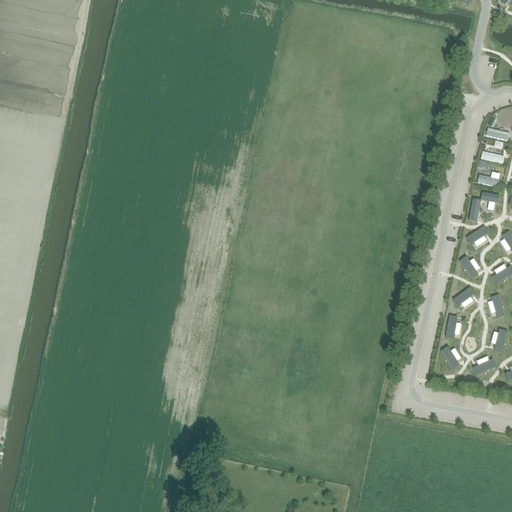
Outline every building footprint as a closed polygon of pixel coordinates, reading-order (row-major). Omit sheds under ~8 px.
[(494,123),(492,133),(509,136),(511,126),(494,123)] [(487,146),(485,154),(507,159),(509,151),(487,146)] [(500,183),(502,176),(487,172),(485,179),(500,183)] [(476,194),(474,206),(484,209),(487,197),(476,194)] [(503,212),(506,200),(495,198),(492,209),(503,212)] [(468,237),(478,238),(479,226),(469,225),(468,237)] [(508,243),(510,232),(501,230),(498,241),(508,243)] [(491,256),(504,258),(506,246),(492,244),(491,256)] [(466,247),(465,257),(474,258),(475,248),(466,247)] [(461,281),(471,283),(474,271),(464,269),(461,281)] [(492,287),(493,275),(481,274),(480,285),(492,287)] [(511,290),(511,279),(505,278),(503,289),(511,290)] [(468,292),(470,286),(458,283),(457,290),(468,292)] [(483,300),(494,303),(497,292),(485,289),(483,300)] [(509,305),(511,295),(501,292),(498,302),(509,305)] [(458,331),(462,316),(453,314),(447,338),(452,339),(454,331),(458,331)] [(444,354),(454,355),(455,344),(445,343),(444,354)] [(490,363),(492,350),(482,348),(479,361),(490,363)] [(503,368),(506,357),(497,354),(493,365),(503,368)] [(450,364),(449,375),(461,377),(463,365),(450,364)] [(468,374),(480,377),(481,370),(469,368),(468,374)] [(502,385),(505,375),(494,372),(491,382),(502,385)]
